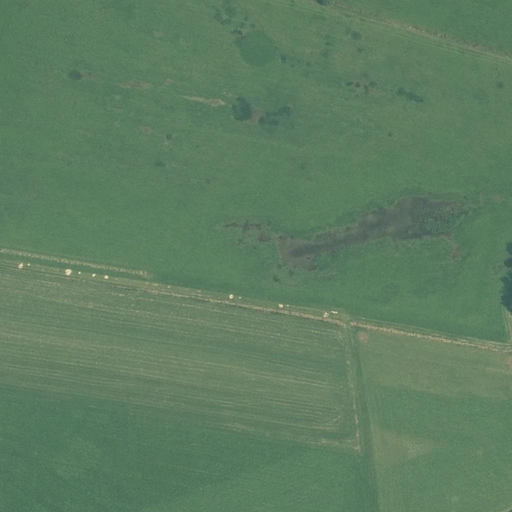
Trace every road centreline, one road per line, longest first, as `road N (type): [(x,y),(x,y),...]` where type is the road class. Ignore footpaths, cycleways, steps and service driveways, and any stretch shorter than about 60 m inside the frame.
road 1 (track): [(511,345),(0,262)]
road 2 (track): [(375,511),(346,318)]
